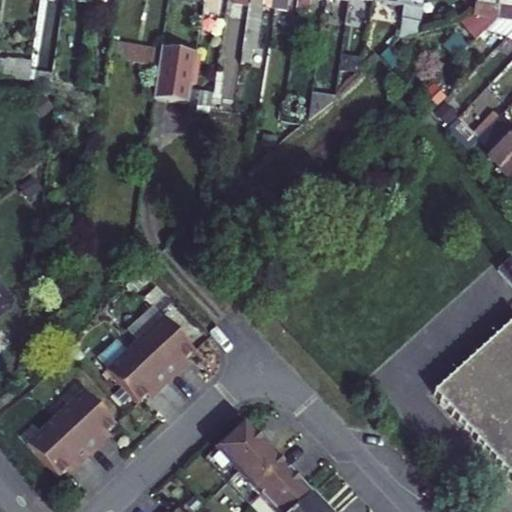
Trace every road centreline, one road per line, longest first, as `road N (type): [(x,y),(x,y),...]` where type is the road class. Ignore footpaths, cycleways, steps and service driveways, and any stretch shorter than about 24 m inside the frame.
road 1 (residential): [(98,511),(265,358)]
road 2 (residential): [(415,511),(265,358)]
road 3 (residential): [(265,358),(175,264)]
